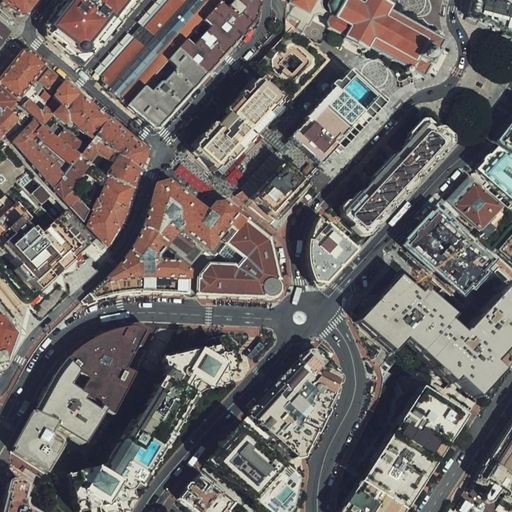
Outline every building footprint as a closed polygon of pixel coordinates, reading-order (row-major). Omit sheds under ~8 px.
[(0,0),(0,7),(2,9),(6,4),(19,15),(26,13),(36,0),(0,0)] [(64,0),(45,25),(46,38),(63,52),(69,44),(80,31),(93,41),(101,48),(137,6),(141,0),(64,0)] [(221,0),(172,0),(99,82),(127,106),(131,102),(178,50),(211,12),(218,5),(221,0)] [(258,3),(254,0),(233,0),(224,10),(218,5),(211,12),(240,38),(253,24),(255,18),(257,14),(258,3)] [(287,0),(287,2),(292,5),(288,13),(297,19),(291,26),(300,34),(311,22),(322,0),(287,0)] [(331,0),(328,7),(330,17),(328,29),(343,36),(341,42),(367,57),(372,52),(405,71),(411,79),(416,77),(423,83),(429,76),(434,79),(448,53),(441,51),(446,41),(393,12),(396,5),(388,0),(331,0)] [(511,0),(470,0),(466,16),(470,20),(475,21),(495,30),(501,36),(511,35),(511,34),(511,0)] [(178,50),(207,75),(240,38),(211,12),(178,50)] [(252,67),(259,74),(186,152),(218,182),(330,63),(300,34),(291,26),(252,67)] [(86,49),(93,41),(80,31),(69,44),(77,50),(86,49)] [(127,106),(153,128),(160,127),(207,75),(178,50),(131,102),(127,106)] [(28,101),(35,94),(31,90),(38,82),(48,70),(29,54),(23,54),(0,82),(0,86),(24,105),(28,101)] [(51,93),(61,81),(48,70),(38,82),(51,93)] [(385,109),(348,76),(288,143),(321,172),(337,154),(340,159),(385,109)] [(48,107),(55,115),(63,107),(67,110),(79,96),(65,85),(58,93),(59,95),(50,106),(48,107)] [(35,94),(47,103),(51,97),(41,88),(35,94)] [(0,113),(1,115),(6,110),(7,110),(13,103),(0,93),(0,113)] [(54,117),(59,121),(65,125),(66,125),(72,130),(74,127),(90,140),(105,119),(80,97),(68,111),(67,110),(63,107),(55,115),(54,117)] [(41,112),(28,101),(24,105),(22,107),(35,118),(34,120),(41,128),(52,117),(44,108),(41,112)] [(6,110),(1,115),(0,116),(0,140),(17,121),(10,114),(17,107),(13,103),(7,110),(6,110)] [(30,118),(25,114),(24,115),(22,118),(21,121),(21,123),(23,126),(30,118)] [(420,120),(339,209),(341,217),(359,237),(367,237),(452,145),(451,137),(441,128),(435,128),(426,119),(420,120)] [(54,190),(79,158),(47,133),(45,131),(41,128),(34,120),(15,141),(14,144),(54,190)] [(92,141),(116,156),(119,158),(137,170),(138,170),(145,156),(144,153),(107,120),(92,141)] [(50,131),(47,133),(79,158),(80,157),(86,148),(84,147),(82,146),(70,137),(55,125),(50,131)] [(511,132),(499,149),(511,159),(511,132)] [(90,164),(92,166),(96,169),(98,166),(91,161),(95,154),(111,163),(116,156),(92,141),(91,143),(86,148),(80,157),(90,164)] [(94,242),(9,147),(6,144),(0,149),(0,293),(15,311),(25,303),(65,268),(94,242)] [(511,168),(494,154),(474,176),(511,210),(511,168)] [(69,190),(90,164),(80,157),(79,158),(54,190),(83,223),(89,212),(69,190)] [(105,169),(102,173),(108,176),(132,189),(137,170),(119,158),(110,172),(105,169)] [(108,176),(102,173),(96,169),(92,166),(85,175),(101,185),(108,176)] [(311,192),(282,167),(245,203),(278,229),(311,192)] [(270,240),(228,207),(212,207),(208,215),(160,172),(153,188),(148,207),(142,226),(134,242),(127,254),(105,283),(84,302),(88,305),(94,302),(113,296),(140,292),(188,295),(190,276),(177,266),(157,264),(171,248),(178,237),(211,259),(229,229),(235,235),(226,248),(244,262),(236,271),(227,268),(206,269),(196,284),(196,296),(262,299),(267,300),(274,300),(278,297),(281,293),(282,288),(279,281),(270,240)] [(108,176),(101,185),(97,194),(102,196),(99,203),(97,203),(94,211),(95,211),(88,228),(106,247),(117,228),(118,228),(127,211),(125,210),(132,189),(108,176)] [(506,211),(468,176),(444,201),(487,240),(499,227),(495,223),(506,211)] [(497,269),(438,216),(406,252),(464,305),(497,269)] [(354,251),(317,218),(310,231),(304,250),(306,272),(312,284),(323,286),(354,251)] [(511,232),(496,254),(511,266),(511,232)] [(418,304),(391,280),(355,320),(396,356),(407,344),(452,384),(456,380),(480,402),(497,383),(484,371),(511,340),(511,294),(505,288),(464,334),(423,298),(418,304)] [(0,364),(9,362),(18,335),(0,312),(0,364)] [(76,349),(66,360),(77,373),(89,378),(80,392),(104,410),(112,416),(135,373),(126,368),(149,331),(136,324),(118,328),(106,332),(92,338),(85,342),(76,349)] [(165,357),(163,364),(169,369),(139,424),(133,421),(100,463),(67,472),(75,507),(78,511),(85,510),(86,511),(121,511),(126,510),(124,502),(132,500),(131,492),(134,485),(140,488),(198,396),(226,385),(233,371),(229,345),(200,347),(165,357)] [(301,357),(249,416),(293,459),(302,458),(337,389),(338,374),(310,347),(301,357)] [(77,373),(66,360),(35,412),(58,423),(55,428),(83,446),(104,410),(80,392),(70,384),(77,373)] [(401,511),(463,416),(417,387),(337,511),(401,511)] [(58,423),(35,412),(30,412),(10,447),(13,448),(11,464),(40,481),(61,447),(50,437),(55,428),(58,423)] [(511,413),(473,475),(485,483),(476,496),(489,504),(495,496),(511,505),(511,502),(511,413)] [(289,511),(291,463),(241,421),(203,465),(259,511),(289,511)] [(233,511),(238,506),(200,476),(180,502),(192,511),(233,511)] [(24,498),(26,487),(25,483),(17,481),(9,484),(1,511),(37,511),(26,505),(24,498)]
